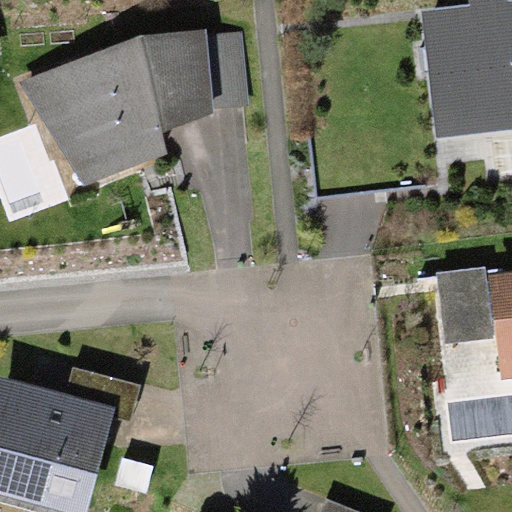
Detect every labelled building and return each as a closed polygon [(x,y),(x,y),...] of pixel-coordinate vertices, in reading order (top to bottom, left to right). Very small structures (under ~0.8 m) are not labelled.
[(468,0),(469,7),(421,12),(434,138),(511,130),(511,2),(508,2),(507,0),(468,0)] [(142,37),(18,82),(86,187),(166,155),(161,135),(211,115),(211,108),(248,108),(241,32),(207,35),(207,30),(142,37)] [(511,268),(439,274),(445,342),(495,340),(502,381),(511,379),(511,268)] [(65,395),(0,377),(0,495),(63,511),(86,511),(112,417),(129,421),(138,386),(72,368),(65,395)] [(356,511),(325,500),(320,511),(356,511)]
